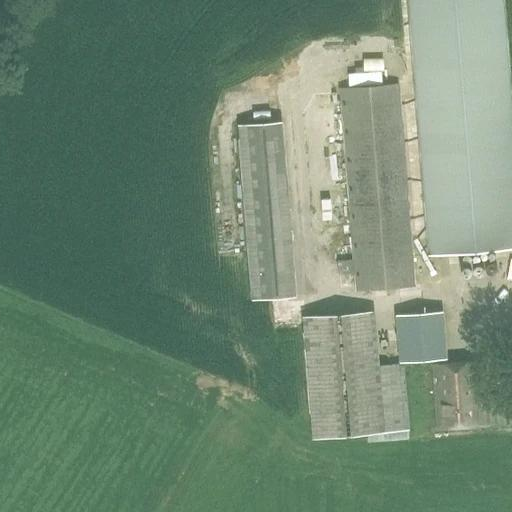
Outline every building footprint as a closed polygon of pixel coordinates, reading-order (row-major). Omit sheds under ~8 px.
[(408,0),(428,255),(511,247),(511,143),(500,0),(408,0)] [(340,89),(354,259),(338,260),(339,274),(355,272),(356,291),(414,286),(398,84),(340,89)] [(320,122),(323,156),(344,154),(341,120),(320,122)] [(239,125),(253,299),(290,296),(276,122),(239,125)] [(213,233),(215,255),(243,252),(237,191),(216,193),(219,233),(213,233)] [(382,315),(386,363),(447,358),(443,310),(382,315)] [(403,363),(371,365),(366,311),(304,317),(314,438),(368,434),(369,442),(410,440),(403,363)] [(505,424),(504,396),(511,395),(511,370),(492,372),(494,395),(485,396),(485,402),(476,403),(475,362),(433,363),(436,427),(505,424)]
